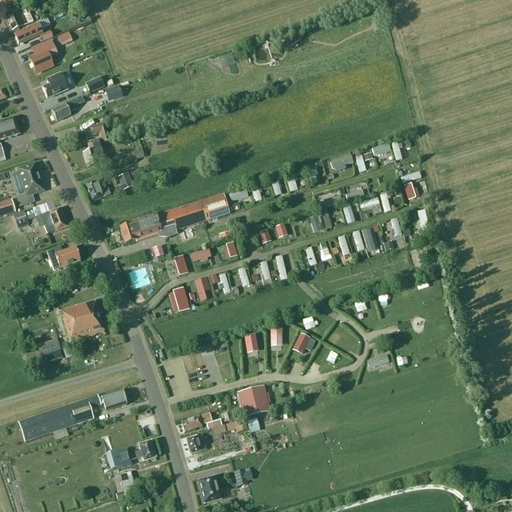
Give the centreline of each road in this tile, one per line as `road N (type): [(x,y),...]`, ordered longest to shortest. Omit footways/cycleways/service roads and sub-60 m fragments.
road 1 (tertiary): [(189,511),(133,336),(0,39)]
road 2 (track): [(288,511),(460,467)]
